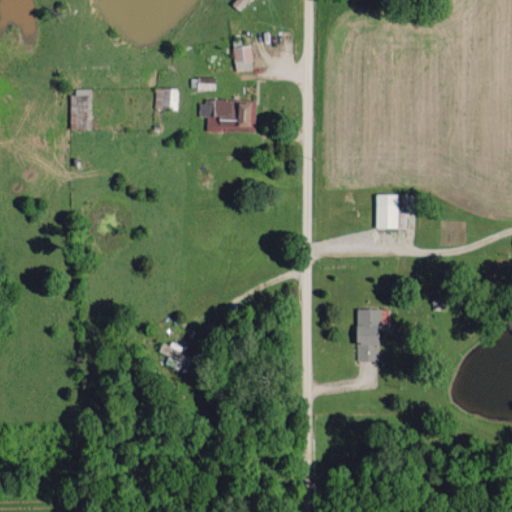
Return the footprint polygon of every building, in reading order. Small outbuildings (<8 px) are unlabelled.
[(234,69),(251,69),(251,44),(233,45),(234,69)] [(178,88),(155,87),(154,107),(177,108),(178,88)] [(71,128),(91,128),(90,88),(70,88),(71,128)] [(254,131),(255,99),(199,98),(198,115),(206,115),(206,130),(254,131)] [(397,193),(375,193),(375,227),(406,227),(405,213),(397,213),(397,193)] [(356,360),(380,359),(379,308),(355,308),(356,360)]
